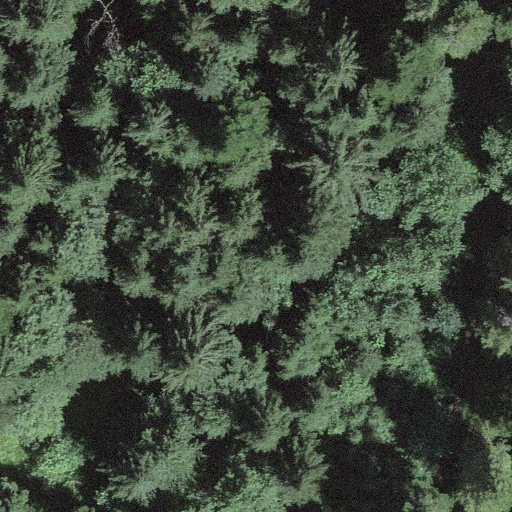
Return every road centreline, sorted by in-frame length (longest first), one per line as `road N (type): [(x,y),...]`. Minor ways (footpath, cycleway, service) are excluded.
road 1 (track): [(483,12),(402,163),(337,247),(213,356),(136,405),(0,464)]
road 2 (track): [(426,511),(473,336),(488,229),(484,0)]
